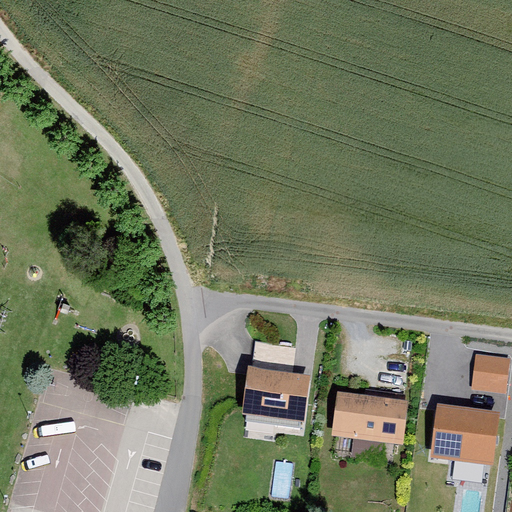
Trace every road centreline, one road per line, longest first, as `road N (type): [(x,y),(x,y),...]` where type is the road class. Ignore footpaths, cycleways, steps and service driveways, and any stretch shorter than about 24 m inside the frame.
road 1 (track): [(0,30),(130,169),(168,240),(185,296)]
road 2 (residential): [(185,296),(193,399),(169,511)]
